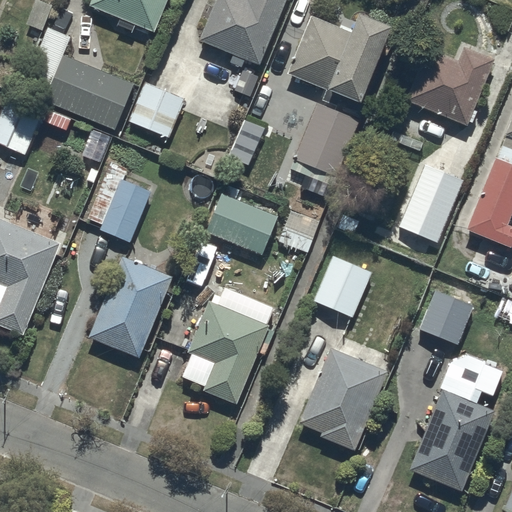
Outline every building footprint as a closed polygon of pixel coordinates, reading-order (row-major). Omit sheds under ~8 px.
[(170,0),(94,0),(89,14),(119,26),(118,30),(133,37),(135,33),(154,40),(170,0)] [(257,72),(288,0),(250,0),(247,8),(228,0),(219,0),(198,48),(231,63),(230,65),(242,70),(244,66),(257,72)] [(53,11),(35,4),(26,30),(43,37),(53,11)] [(352,41),(311,20),(287,81),(328,97),(325,103),(359,117),(389,43),(385,41),(389,31),(362,20),(358,30),(356,30),(352,41)] [(132,89),(61,61),(68,45),(46,36),(21,98),(113,136),(132,89)] [(470,133),(494,67),(463,55),(458,67),(426,55),(403,108),(470,133)] [(184,106),(143,89),(128,128),(168,144),(184,106)] [(70,123),(5,96),(2,105),(4,107),(0,117),(0,151),(8,155),(0,171),(0,194),(4,196),(21,160),(25,162),(39,126),(65,137),(70,123)] [(358,127),(315,110),(292,165),(335,182),(358,127)] [(266,164),(281,125),(249,112),(234,152),(266,164)] [(511,199),(511,159),(494,152),(467,222),(511,240),(511,238),(511,221),(505,218),(511,199)] [(425,166),(396,233),(434,249),(462,181),(425,166)] [(99,237),(127,249),(152,192),(124,180),(126,174),(108,167),(83,226),(100,233),(99,237)] [(221,198),(204,238),(261,262),(278,223),(221,198)] [(0,223),(0,334),(22,344),(37,311),(39,312),(44,300),(40,299),(61,252),(13,231),(14,229),(0,223)] [(374,274),(333,257),(311,307),(353,324),(374,274)] [(171,286),(120,263),(88,346),(138,366),(171,286)] [(475,307),(436,291),(417,335),(457,351),(475,307)] [(271,319),(216,296),(212,311),(209,309),(186,362),(188,363),(179,384),(205,394),(203,398),(235,411),(258,358),(262,360),(273,335),(265,331),(271,319)] [(387,379),(331,356),(297,431),(321,440),(320,444),(354,458),(387,379)] [(408,464),(460,486),(492,405),(440,384),(408,464)]
